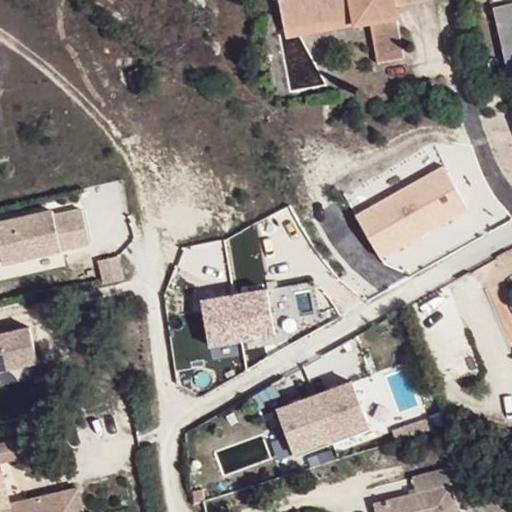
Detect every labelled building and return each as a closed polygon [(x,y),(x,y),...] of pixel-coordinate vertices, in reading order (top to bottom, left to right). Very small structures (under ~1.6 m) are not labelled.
[(304,0),(287,0),(280,1),(286,34),(299,31),(309,29),(304,0)] [(429,0),(304,0),(309,29),(365,18),(371,23),(380,67),(405,61),(398,19),(389,20),(387,11),(396,9),(430,2),(429,0)] [(511,84),(511,4),(495,9),(511,84)] [(299,31),(300,40),(371,23),(365,18),(309,29),(299,31)] [(442,164),(354,216),(381,262),(469,210),(442,164)] [(53,211),(0,222),(0,247),(3,263),(90,244),(82,209),(54,215),(53,211)] [(269,287),(198,299),(206,346),(277,334),(269,287)] [(30,329),(0,336),(0,380),(39,371),(30,329)] [(356,385),(277,414),(291,462),(372,435),(356,385)] [(0,463),(30,461),(28,441),(0,442),(0,463)] [(1,466),(0,466),(0,511),(83,511),(78,488),(10,505),(1,466)] [(366,511),(443,511),(439,495),(447,492),(443,475),(401,486),(406,502),(366,511)]
